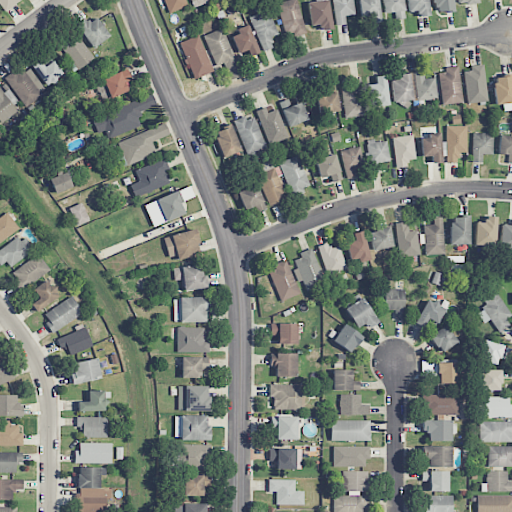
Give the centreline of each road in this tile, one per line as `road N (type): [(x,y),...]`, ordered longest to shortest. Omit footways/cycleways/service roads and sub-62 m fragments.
road 1 (residential): [(239,511),(244,325),(235,255),(137,0)]
road 2 (residential): [(511,33),(323,59),(182,117)]
road 3 (residential): [(235,255),(362,205),(452,189),(511,190)]
road 4 (residential): [(50,511),(49,391),(37,356),(0,305)]
road 5 (residential): [(396,511),(396,357)]
